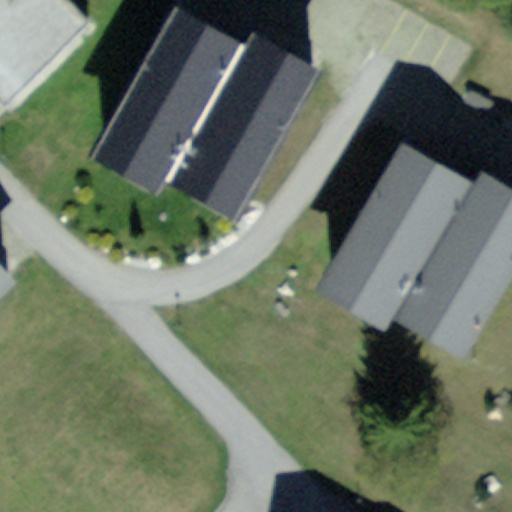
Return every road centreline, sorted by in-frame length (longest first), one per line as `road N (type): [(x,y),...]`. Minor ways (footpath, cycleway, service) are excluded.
road 1 (residential): [(95,283),(189,285),(250,255),(376,73),(511,152)]
road 2 (residential): [(95,283),(320,511)]
road 3 (residential): [(0,187),(95,283)]
